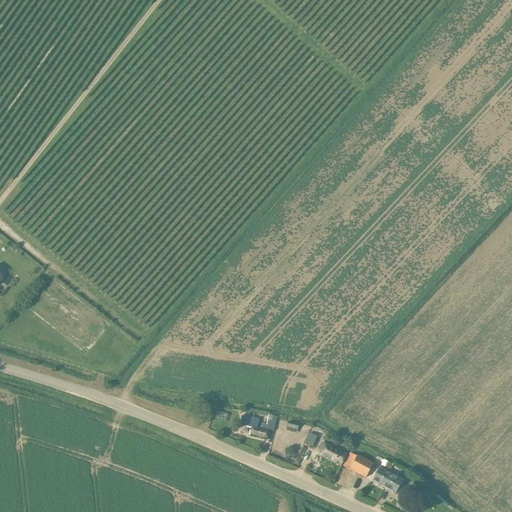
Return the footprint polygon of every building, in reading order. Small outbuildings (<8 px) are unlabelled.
[(252,428),(250,437),(266,441),(268,431),(273,432),(277,417),(268,415),(266,425),(261,424),(260,429),(256,428),(258,420),(242,416),(240,425),(252,428)] [(298,424),(282,420),(281,426),(286,427),(285,430),(296,432),(298,424)] [(312,448),(316,437),(311,435),(306,445),(312,448)] [(320,455),(340,465),(345,455),(322,444),(319,450),(322,452),(320,455)] [(343,466),(350,470),(365,479),(373,464),(357,455),(356,457),(349,453),(343,466)] [(379,468),(372,481),(395,494),(402,481),(379,468)]
